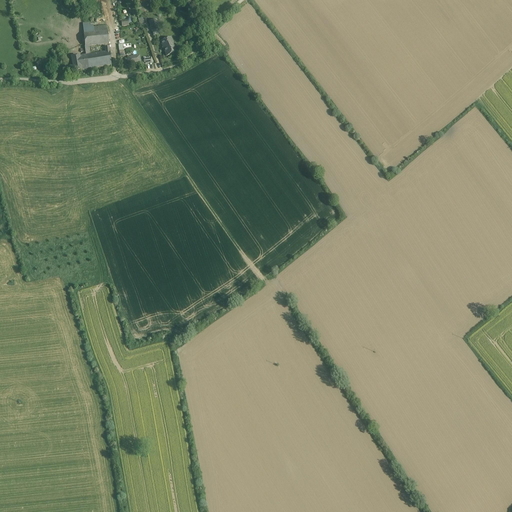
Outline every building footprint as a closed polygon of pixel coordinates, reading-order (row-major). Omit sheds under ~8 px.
[(156,20),(149,22),(153,37),(161,34),(156,20)] [(89,46),(102,45),(101,32),(90,33),(85,33),(86,46),(89,46)] [(170,37),(160,41),(166,56),(176,52),(170,37)] [(105,53),(102,53),(104,67),(112,66),(110,52),(105,53)] [(79,56),(81,70),(100,68),(98,54),(90,55),(86,55),(79,56)] [(81,70),(79,56),(79,55),(71,56),(73,72),(81,71),(81,70)] [(139,56),(127,57),(128,65),(140,63),(139,56)]
